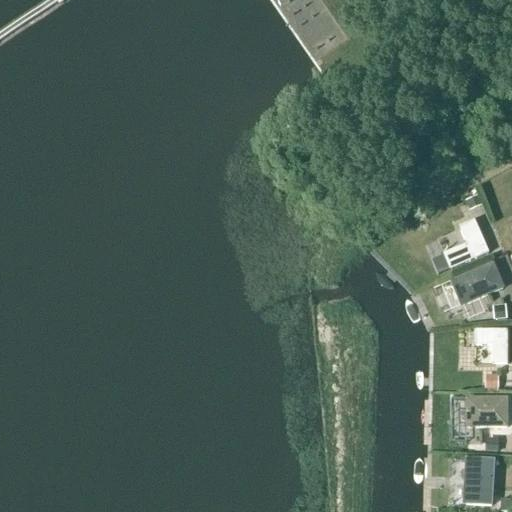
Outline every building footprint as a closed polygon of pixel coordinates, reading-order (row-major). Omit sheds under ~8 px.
[(194,37),(187,29),(180,36),(182,38),(185,42),(187,44),(194,37)] [(484,210),(479,199),(467,204),(473,215),(484,210)] [(488,256),(475,225),(460,231),(467,247),(444,257),(451,272),(488,256)] [(503,290),(493,267),(451,285),(460,308),(503,290)] [(507,322),(506,309),(496,310),(497,323),(507,322)] [(507,333),(477,333),(477,348),(493,348),(493,366),(507,366),(507,333)] [(499,378),(485,378),(485,392),(499,392),(499,378)] [(507,402),(466,402),(466,431),(507,430),(507,402)] [(499,455),(499,442),(486,442),(485,455),(499,455)] [(493,464),(469,462),(467,488),(465,488),(464,503),(466,504),(466,507),(491,508),(493,464)] [(511,510),(511,502),(499,501),(499,509),(511,510)]
